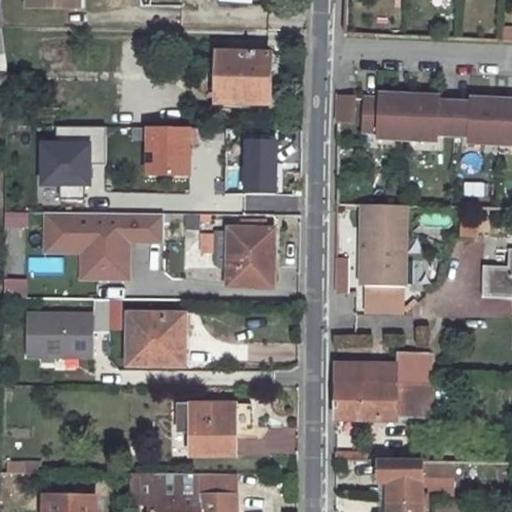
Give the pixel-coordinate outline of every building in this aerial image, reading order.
[(27,0),(27,8),(78,9),(78,0),(27,0)] [(219,52),(218,102),(268,104),(268,89),(269,54),(219,52)] [(511,101),(469,100),(469,105),(439,104),(439,99),(377,97),(378,102),(362,101),(361,133),(376,134),(376,140),(437,142),(438,136),(468,137),(468,144),(511,145),(511,101)] [(355,100),(337,99),(337,125),(354,126),(355,100)] [(6,125),(5,212),(24,212),(25,126),(6,125)] [(56,139),(36,140),(38,188),(59,187),(60,192),(91,191),(89,163),(103,162),(101,127),(55,129),(56,139)] [(159,129),(159,140),(195,141),(194,146),(232,147),(232,130),(164,128),(159,129)] [(232,130),(232,147),(247,147),(247,140),(276,141),(276,130),(232,130)] [(276,216),(276,179),(276,157),(276,141),(247,140),(247,147),(246,204),(246,215),(276,216)] [(282,178),(282,174),(285,174),(285,157),(276,157),(276,179),(282,178)] [(227,189),(240,189),(240,166),(226,166),(227,189)] [(231,204),(231,215),(246,215),(246,204),(231,204)] [(366,230),(366,287),(368,287),(403,288),(406,288),(406,209),(361,208),(361,230),(366,230)] [(5,212),(4,299),(24,299),(24,212),(5,212)] [(41,214),(41,255),(77,255),(78,282),(130,281),(129,245),(162,245),(161,213),(41,214)] [(462,216),(457,234),(473,238),(478,220),(462,216)] [(217,233),(217,261),(229,261),(228,286),(275,289),(275,267),(273,267),(274,231),(230,229),(230,234),(217,233)] [(511,298),(511,251),(508,251),(508,269),(483,267),(483,281),(508,282),(508,298),(511,298)] [(140,261),(140,284),(179,285),(179,262),(140,261)] [(483,281),(482,297),(508,298),(508,282),(483,281)] [(368,287),(368,315),(402,316),(403,288),(368,287)] [(94,315),(27,314),(26,357),(41,357),(41,363),(54,364),(54,358),(93,358),(94,315)] [(130,314),(129,365),(183,366),(184,316),(130,314)] [(336,371),(336,421),(397,422),(397,415),(431,416),(430,353),(396,353),(396,367),(367,366),(336,371)] [(251,404),(180,405),(180,424),(191,425),(191,456),(236,456),(235,431),(251,431),(251,404)] [(294,454),(295,428),(262,427),(261,453),(294,454)] [(375,447),(375,454),(395,455),(396,447),(375,447)] [(357,453),(336,453),(336,461),(357,460),(357,453)] [(422,499),(422,492),(447,491),(447,462),(422,461),(422,460),(378,460),(378,485),(385,485),(385,499),(422,499)] [(41,473),(41,463),(26,463),(25,473),(41,473)] [(1,473),(0,487),(0,491),(22,492),(22,473),(1,473)] [(235,511),(235,475),(151,474),(151,477),(151,487),(150,511),(235,511)] [(151,477),(136,477),(136,487),(151,487),(151,477)] [(45,496),(44,511),(95,511),(96,498),(45,496)] [(385,511),(422,511),(422,499),(385,499),(385,511)]
